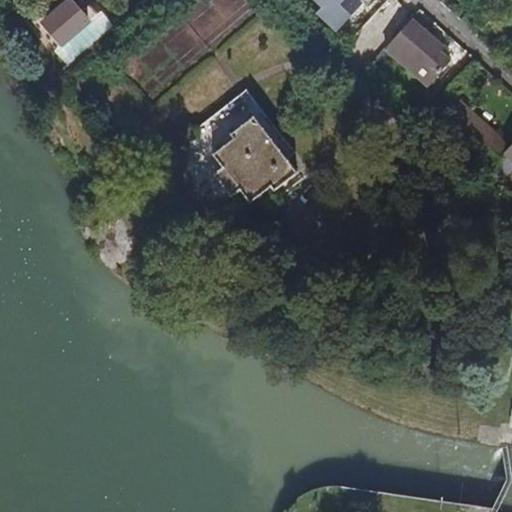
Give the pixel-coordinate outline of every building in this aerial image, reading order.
[(318,15),(338,34),(368,0),(313,0),(323,9),(318,15)] [(94,11),(99,7),(94,1),(80,14),(83,18),(94,11)] [(82,19),(83,18),(80,14),(68,2),(46,23),(58,36),(69,27),(71,28),(82,19)] [(94,11),(83,18),(82,19),(87,25),(93,32),(104,22),(94,11)] [(63,46),(87,25),(82,19),(71,28),(60,38),(58,40),(63,46)] [(444,51),(411,22),(385,50),(410,70),(418,60),(438,77),(450,62),(441,54),(444,51)] [(60,38),(71,28),(69,27),(58,36),(60,38)] [(434,121),(490,172),(510,150),(483,126),(453,99),(443,110),(434,121)] [(429,116),(434,121),(443,110),(438,105),(429,116)] [(294,175),(251,120),(227,138),(225,136),(211,147),(215,153),(210,158),(219,169),(212,176),(230,197),(237,192),(247,204),(252,201),(259,208),(275,196),(273,192),(294,175)] [(490,172),(502,182),(511,171),(511,147),(510,150),(490,172)]
